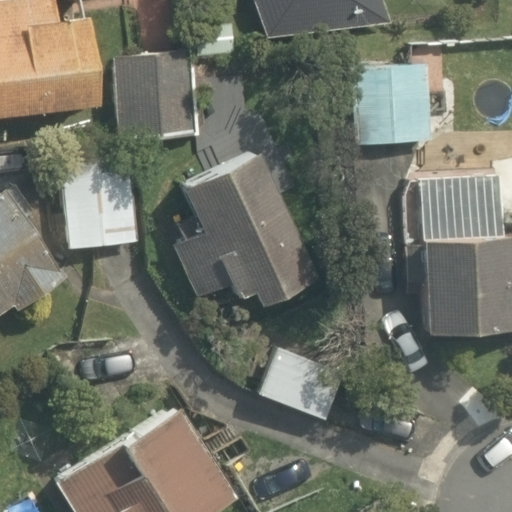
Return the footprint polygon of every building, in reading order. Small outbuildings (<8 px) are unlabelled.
[(0,124),(104,112),(94,26),(49,31),(44,0),(34,0),(0,4),(0,124)] [(255,0),(279,64),(400,19),(392,0),(255,0)] [(194,140),(196,52),(122,50),(120,138),(194,140)] [(428,148),(429,72),(355,71),(355,148),(428,148)] [(312,273),(253,151),(179,187),(195,221),(155,240),(186,305),(229,284),(236,297),(257,286),(262,297),(312,273)] [(69,161),(69,250),(136,250),(136,160),(69,161)] [(506,183),(418,182),(417,241),(440,241),(439,340),(511,341),(511,245),(505,246),(506,183)] [(0,192),(0,309),(40,283),(26,262),(40,253),(0,192)] [(282,335),(263,400),(328,419),(347,355),(282,335)] [(198,511),(230,493),(175,403),(46,482),(64,511),(198,511)]
